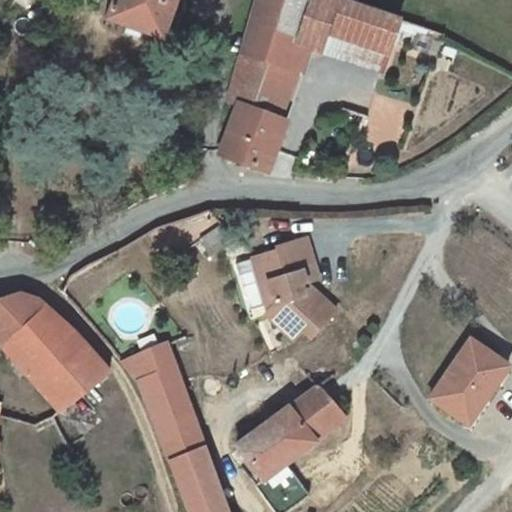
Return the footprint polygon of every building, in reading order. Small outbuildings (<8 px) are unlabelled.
[(163,41),(176,0),(114,0),(106,21),(163,41)] [(311,0),(258,0),(243,55),(266,63),(276,32),(298,38),(311,0)] [(312,48),(328,0),(311,0),(298,38),(276,32),(266,63),(298,74),(308,47),(312,48)] [(402,21),(377,13),(337,1),(335,0),(328,0),(312,48),(383,72),(402,21)] [(229,104),(238,106),(251,111),(266,63),(243,55),(229,104)] [(298,74),(266,63),(251,111),(281,121),(298,74)] [(220,153),(222,155),(269,172),(287,127),(280,125),(281,121),(251,111),(238,106),(220,153)] [(211,254),(237,238),(225,224),(201,240),(211,254)] [(276,253),(260,259),(268,286),(274,308),(269,314),(266,317),(294,343),(303,333),(311,340),(336,314),(317,292),(306,296),(302,285),(319,279),(305,239),(274,250),(276,253)] [(250,259),(236,262),(246,304),(260,301),(250,259)] [(266,307),(269,314),(274,308),(268,286),(260,259),(253,261),(266,307)] [(0,346),(60,415),(110,375),(87,347),(74,333),(36,298),(19,294),(0,299),(0,346)] [(468,428),(508,368),(470,342),(430,400),(468,428)] [(167,347),(123,366),(139,383),(155,426),(193,417),(173,360),(167,347)] [(289,410),(316,444),(345,420),(331,403),(319,389),(289,410)] [(263,482),(264,484),(287,466),(310,448),(316,444),(289,410),(235,447),(257,475),(263,482)] [(155,426),(188,511),(226,511),(193,417),(155,426)] [(81,442),(68,449),(77,464),(90,457),(81,442)] [(320,461),(310,448),(287,466),(296,478),(320,461)] [(296,478),(287,466),(264,484),(263,482),(255,488),(272,511),(287,511),(308,495),(296,478)] [(257,475),(250,481),(255,488),(263,482),(257,475)]
